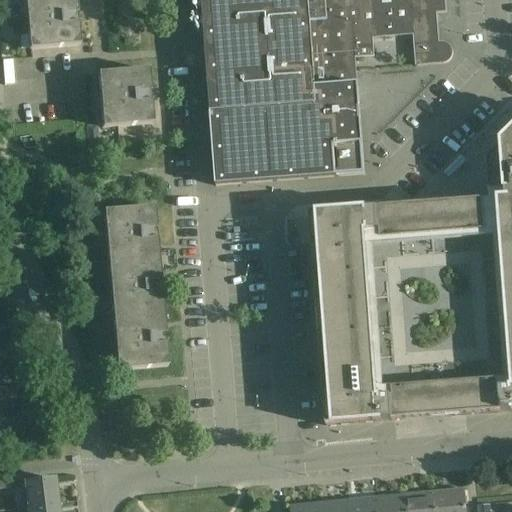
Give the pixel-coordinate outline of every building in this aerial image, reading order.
[(80,47),(76,0),(23,0),(28,51),(80,47)] [(202,0),(211,115),(216,187),(364,176),(362,149),(360,112),(355,50),(374,49),(373,40),(414,37),(417,68),(443,66),(445,65),(446,65),(448,64),(449,62),(449,61),(450,60),(451,59),(451,57),(451,56),(452,55),(451,51),(451,49),(449,47),(448,47),(446,45),(444,45),(442,43),(440,43),(437,15),(447,14),(446,0),(202,0)] [(151,126),(146,73),(97,77),(102,130),(151,126)] [(511,132),(486,159),(489,202),(310,216),(326,427),(431,419),(431,412),(453,410),(453,412),(454,412),(454,417),(511,413),(511,132)] [(103,215),(107,268),(157,264),(153,211),(103,215)] [(107,268),(112,320),(161,316),(157,264),(107,268)] [(161,316),(112,320),(116,373),(165,369),(161,316)] [(17,401),(16,390),(1,391),(2,402),(17,401)] [(0,490),(11,489),(10,477),(0,478),(0,490)] [(23,484),(26,509),(56,505),(53,480),(23,484)] [(466,511),(464,489),(435,492),(436,511),(466,511)] [(436,511),(435,492),(406,495),(407,511),(436,511)] [(378,511),(407,511),(406,495),(377,497),(378,511)] [(349,500),(349,511),(378,511),(377,497),(349,500)] [(320,503),(320,511),(349,511),(349,500),(320,503)] [(291,511),(320,511),(320,503),(291,506),(291,511)]
